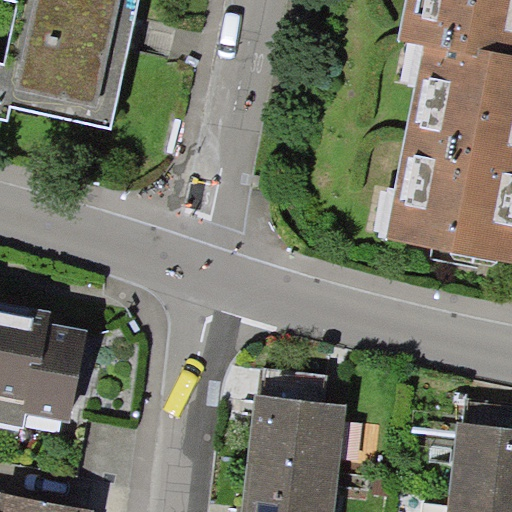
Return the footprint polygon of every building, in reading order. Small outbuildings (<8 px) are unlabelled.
[(20,0),(0,92),(0,101),(113,127),(141,0),(20,0)] [(511,0),(423,0),(416,39),(446,44),(408,237),(511,256),(511,0)] [(0,385),(33,393),(31,401),(74,409),(91,328),(53,320),(55,309),(0,298),(0,385)] [(261,365),(249,459),(338,470),(346,405),(321,403),(325,372),(261,365)] [(471,423),(463,494),(511,499),(511,404),(473,400),(471,423)] [(333,511),(338,470),(249,459),(242,511),(333,511)] [(511,511),(511,499),(463,494),(461,511),(511,511)] [(97,511),(16,495),(12,511),(97,511)]
